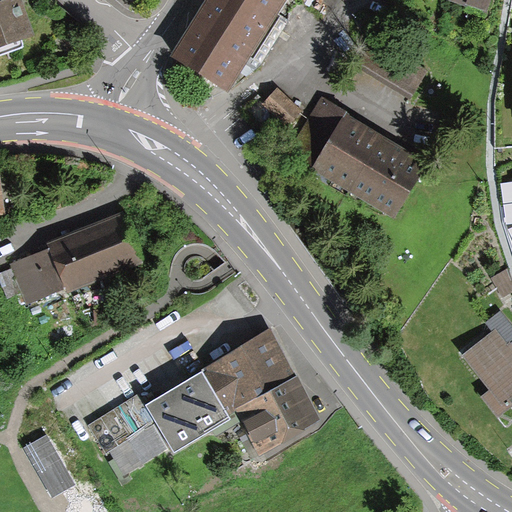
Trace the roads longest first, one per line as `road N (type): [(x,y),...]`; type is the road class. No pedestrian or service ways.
road 1 (secondary): [(498,511),(438,467),(260,245),(169,152)]
road 2 (residential): [(362,0),(169,152)]
